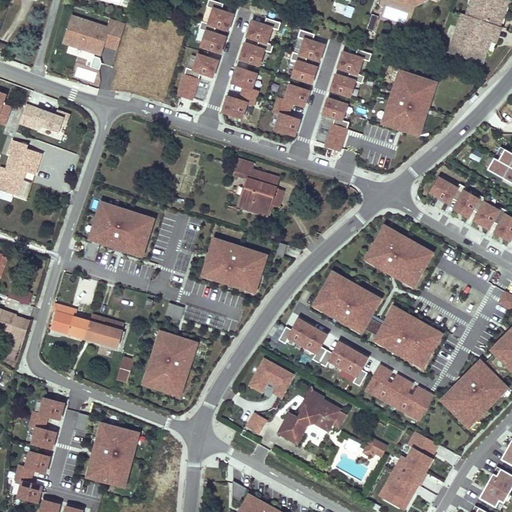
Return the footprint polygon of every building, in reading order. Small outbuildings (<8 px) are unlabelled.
[(226,30),(231,15),(219,11),(221,4),(209,0),(206,0),(204,6),(211,8),(206,23),(206,24),(214,26),(226,30)] [(468,18),(460,43),(455,41),(451,54),(485,66),(489,52),(486,51),(489,42),(492,43),(497,28),(501,29),(506,16),(501,15),(504,6),(508,8),(511,0),(479,0),(473,19),(468,18)] [(473,19),(479,0),(473,0),(468,18),(473,19)] [(125,24),(110,19),(108,28),(72,16),(63,43),(95,53),(97,45),(102,46),(102,45),(105,36),(120,41),(125,24)] [(460,43),(468,18),(464,16),(455,41),(460,43)] [(250,21),(245,37),(257,41),(264,43),(269,28),(276,30),(278,23),(264,18),(262,25),(250,21)] [(214,26),(206,24),(206,23),(199,21),(197,29),(203,31),(198,46),(218,53),(223,37),(211,33),(214,26)] [(498,45),(503,30),(501,29),(497,28),(492,43),(498,45)] [(313,34),(298,30),(296,37),(302,39),(297,54),(297,55),(305,57),(317,61),(322,45),(310,42),(313,34)] [(117,50),(120,41),(105,36),(102,45),(117,50)] [(257,65),(262,50),(269,52),(271,45),(264,43),(257,41),(254,47),(242,43),(237,59),(257,65)] [(355,74),(360,59),(367,61),(369,54),(355,49),(353,56),(341,52),(336,68),(347,72),(355,75),(355,74)] [(295,61),(290,77),(309,83),(315,68),(303,64),(305,57),(297,55),(297,54),(291,52),(288,59),(295,61)] [(210,77),(216,61),(196,54),(191,70),(184,68),(182,75),(196,80),(198,73),(210,77)] [(99,58),(93,56),(90,67),(98,70),(101,63),(99,58)] [(249,89),(254,74),(235,67),(229,83),(242,87),(239,94),(253,98),(256,91),(249,89)] [(397,82),(400,72),(399,72),(395,71),(392,81),(394,81),(397,82)] [(333,75),(328,90),(348,97),(353,82),(359,84),(362,76),(355,74),(355,75),(347,72),(345,79),(333,75)] [(397,82),(394,81),(384,113),(387,114),(383,125),(413,134),(417,122),(421,123),(425,109),(430,94),(427,93),(431,82),(400,72),(397,82)] [(182,75),(175,95),(190,99),(196,80),(182,75)] [(427,93),(430,94),(432,94),(436,84),(431,82),(427,93)] [(276,98),(273,105),(288,109),(290,103),(302,107),(307,91),(287,84),(282,100),(276,98)] [(0,121),(5,123),(12,106),(3,103),(6,94),(0,91),(0,121)] [(240,118),(245,103),(251,105),(253,98),(239,94),(237,100),(225,96),(220,112),(240,118)] [(340,120),(345,105),(325,99),(320,114),(332,118),(330,125),(344,130),(347,123),(340,120)] [(55,114),(28,105),(21,123),(40,130),(41,126),(59,133),(61,125),(65,127),(69,114),(57,110),(55,114)] [(278,114),(273,129),(292,136),(297,120),(285,116),(288,109),(273,105),(271,112),(278,114)] [(378,123),(383,125),(387,114),(384,113),(382,112),(378,123)] [(417,122),(413,134),(419,136),(423,124),(421,123),(417,122)] [(337,151),(344,130),(330,125),(323,146),(337,151)] [(3,179),(0,187),(0,191),(20,197),(26,180),(23,179),(25,172),(37,176),(44,154),(29,149),(29,146),(14,141),(10,156),(11,156),(7,171),(5,179),(3,179)] [(511,154),(499,148),(493,159),(511,170),(511,154)] [(477,164),(484,167),(489,158),(482,154),(477,164)] [(255,165),(238,159),(233,175),(245,179),(248,168),(254,170),(255,165)] [(511,170),(493,159),(486,170),(511,185),(511,170)] [(254,170),(248,168),(245,179),(249,180),(240,207),(261,213),(266,196),(273,198),(276,188),(272,187),(275,177),(254,170)] [(20,197),(29,200),(37,176),(25,172),(23,179),(26,180),(20,197)] [(249,180),(245,179),(237,205),(240,207),(249,180)] [(437,180),(429,194),(447,205),(450,200),(456,203),(462,193),(464,189),(457,185),(454,190),(437,180)] [(482,204),(484,201),(477,197),(475,200),(462,193),(456,203),(452,210),(466,219),(470,212),(476,215),(482,204)] [(273,198),(266,196),(261,213),(268,215),(273,198)] [(503,216),(505,212),(498,208),(496,212),(482,204),(476,215),(472,222),(487,230),(491,223),(497,226),(503,216)] [(110,209),(100,206),(83,259),(94,262),(101,243),(131,253),(132,250),(143,253),(152,223),(142,220),(143,217),(112,206),(110,209)] [(511,234),(511,220),(503,216),(497,226),(493,234),(508,242),(511,235),(511,234)] [(392,233),(393,232),(384,227),(381,231),(391,236),(392,233)] [(414,285),(429,258),(419,253),(421,250),(392,233),(391,236),(381,231),(366,258),(375,264),(374,267),(402,283),(404,280),(414,285)] [(280,241),(277,252),(284,255),(288,244),(280,241)] [(223,246),(213,243),(203,273),(213,276),(212,279),(244,290),(245,286),(255,290),(265,260),(255,257),(256,253),(224,243),(223,246)] [(429,258),(431,254),(422,248),(421,250),(419,253),(429,258)] [(2,255),(0,259),(0,277),(1,278),(8,258),(2,255)] [(375,264),(366,258),(364,262),(373,268),(374,267),(375,264)] [(341,278),(332,273),(329,277),(339,283),(340,280),(341,278)] [(314,305),(323,310),(322,313),(350,329),(352,326),(362,331),(363,330),(376,338),(376,339),(385,345),(384,347),(412,363),(414,361),(423,366),(438,339),(429,333),(431,330),(402,314),(400,317),(391,312),(382,327),(369,319),(377,304),(368,299),(369,296),(340,280),(339,283),(329,277),(314,305)] [(411,289),(414,285),(404,280),(402,283),(402,284),(411,289)] [(7,297),(30,304),(33,292),(11,286),(7,297)] [(511,312),(511,309),(511,298),(504,293),(497,304),(511,312)] [(379,300),(370,295),(368,299),(377,304),(379,300)] [(180,321),(184,308),(169,303),(165,315),(180,321)] [(323,310),(314,305),(312,309),(321,314),(322,313),(323,310)] [(402,313),(393,308),(391,312),(400,317),(402,314),(402,313)] [(28,321),(0,311),(0,331),(11,335),(21,338),(22,339),(28,321)] [(91,321),(58,312),(52,329),(118,348),(123,331),(121,330),(103,325),(91,321)] [(105,318),(93,314),(91,321),(103,325),(105,318)] [(123,323),(105,318),(103,325),(121,330),(123,323)] [(301,348),(311,330),(297,322),(291,333),(285,329),(278,342),(284,346),(288,340),(301,348)] [(362,331),(352,326),(350,329),(350,330),(360,336),(362,331)] [(499,383),(510,371),(511,372),(511,328),(498,343),(500,346),(492,353),(493,354),(482,366),(481,365),(473,373),(470,370),(447,393),(450,396),(443,404),(465,426),(472,419),(475,421),(499,397),(496,395),(504,387),(499,383)] [(441,335),(431,329),(431,330),(429,333),(438,339),(441,335)] [(319,349),(326,337),(311,330),(301,348),(315,355),(311,362),(318,365),(325,352),(319,349)] [(182,386),(193,354),(190,353),(193,343),(163,333),(160,343),(157,342),(146,374),(149,375),(146,385),(176,395),(179,385),(182,386)] [(11,335),(5,349),(12,351),(15,352),(21,338),(11,335)] [(385,345),(376,339),(373,343),(383,349),(384,347),(385,345)] [(492,353),(500,346),(498,343),(497,342),(489,350),(492,353)] [(341,370),(351,352),(338,344),(332,355),(325,352),(318,365),(325,369),(328,363),(341,370)] [(5,349),(0,347),(0,353),(11,357),(12,351),(5,349)] [(360,371),(366,360),(351,352),(341,370),(355,378),(352,385),(359,388),(366,375),(360,371)] [(124,358),(118,379),(127,382),(134,361),(124,358)] [(295,376),(264,359),(249,385),(263,393),(269,382),(277,387),(274,392),(283,397),(295,376)] [(423,366),(414,361),(412,363),(411,365),(421,370),(423,366)] [(473,373),(481,365),(478,362),(470,370),(473,373)] [(390,406),(404,382),(396,377),(390,389),(384,385),(387,380),(384,378),(388,372),(379,368),(367,389),(377,394),(375,398),(390,406)] [(419,420),(432,397),(419,390),(413,402),(405,397),(411,386),(404,382),(390,406),(405,414),(405,413),(419,420)] [(298,410),(302,412),(313,390),(311,384),(298,410)] [(500,398),(507,390),(504,387),(496,395),(499,397),(500,398)] [(377,394),(367,389),(365,392),(375,398),(377,394)] [(290,414),(287,420),(274,414),(267,429),(300,446),(310,427),(315,424),(329,431),(333,423),(341,427),(349,411),(324,399),(325,396),(313,390),(302,412),(299,419),(290,414)] [(443,404),(450,396),(447,393),(439,401),(443,404)] [(60,419),(64,403),(44,397),(40,413),(34,411),(32,418),(46,422),(48,416),(60,419)] [(86,432),(91,415),(79,412),(76,420),(80,421),(78,430),(86,432)] [(267,420),(255,413),(247,427),(259,434),(267,420)] [(419,420),(405,413),(405,414),(418,422),(419,420)] [(52,448),(56,432),(44,429),(46,422),(32,418),(30,425),(36,427),(32,443),(52,448)] [(469,429),(476,422),(475,421),(472,419),(465,426),(469,429)] [(127,475),(135,443),(132,442),(135,432),(105,424),(102,435),(98,434),(90,465),(93,466),(90,477),(121,485),(124,474),(127,475)] [(406,511),(433,460),(431,459),(438,446),(415,433),(409,445),(413,447),(407,459),(402,457),(380,497),(406,511)] [(380,457),(386,445),(369,436),(361,452),(372,457),(374,453),(380,457)] [(346,446),(358,451),(362,442),(350,437),(346,446)] [(511,466),(511,445),(510,444),(501,461),(511,466)] [(50,456),(30,451),(26,466),(19,465),(17,472),(32,476),(33,469),(45,472),(50,456)] [(509,495),(511,490),(511,476),(497,468),(488,483),(509,495)] [(32,476),(17,472),(15,479),(22,481),(18,496),(38,502),(42,485),(30,482),(32,476)] [(238,503),(245,491),(232,483),(231,491),(235,494),(232,498),(232,499),(238,503)] [(500,511),(509,495),(488,483),(479,500),(500,511)] [(259,501),(249,496),(246,500),(256,506),(258,503),(259,501)] [(57,511),(60,503),(44,499),(40,511),(57,511)] [(256,506),(246,500),(239,511),(274,511),(258,503),(256,506)]
